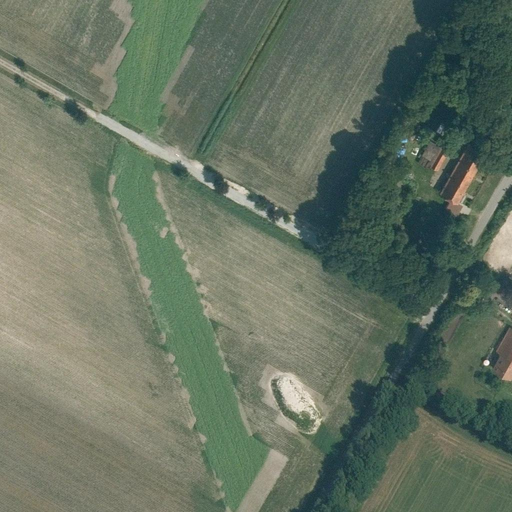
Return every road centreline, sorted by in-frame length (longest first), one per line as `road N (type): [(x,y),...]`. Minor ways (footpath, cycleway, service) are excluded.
road 1 (track): [(0,60),(434,308)]
road 2 (residential): [(318,511),(511,175)]
